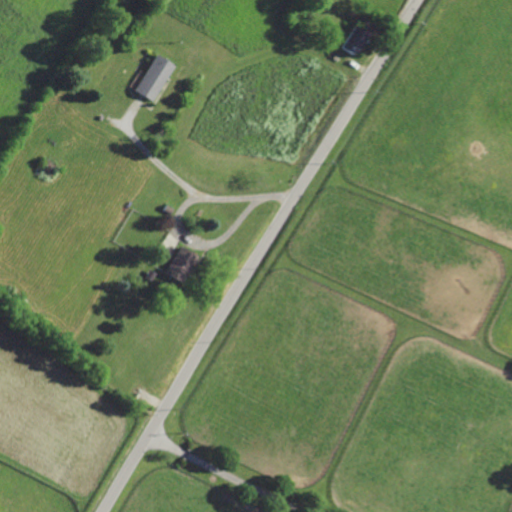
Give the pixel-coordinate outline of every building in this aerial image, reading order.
[(356,49),(354,47),(350,53),(340,46),(346,37),(354,25),(367,33),(356,49)] [(150,99),(147,97),(137,91),(133,88),(155,56),(171,67),(150,99)] [(117,110),(106,104),(110,98),(120,103),(117,110)] [(168,214),(160,209),(163,203),(172,208),(168,214)] [(200,217),(194,214),(198,208),(203,210),(200,217)] [(180,281),(162,271),(172,256),(179,244),(180,245),(196,255),(180,281)] [(149,280),(144,276),(143,276),(148,268),(149,269),(154,272),(149,280)]
